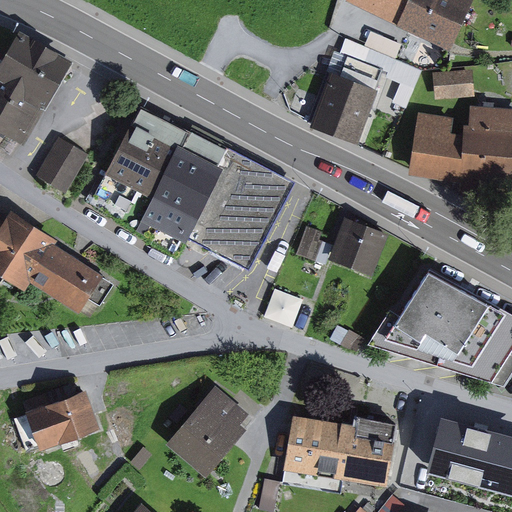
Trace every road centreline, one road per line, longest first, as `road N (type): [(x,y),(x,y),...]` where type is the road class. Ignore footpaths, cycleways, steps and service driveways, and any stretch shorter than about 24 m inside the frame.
road 1 (primary): [(511,254),(23,0)]
road 2 (residential): [(0,167),(245,324)]
road 3 (residential): [(0,380),(213,344),(245,324)]
road 4 (residential): [(301,345),(511,412)]
road 5 (residential): [(239,511),(301,345)]
